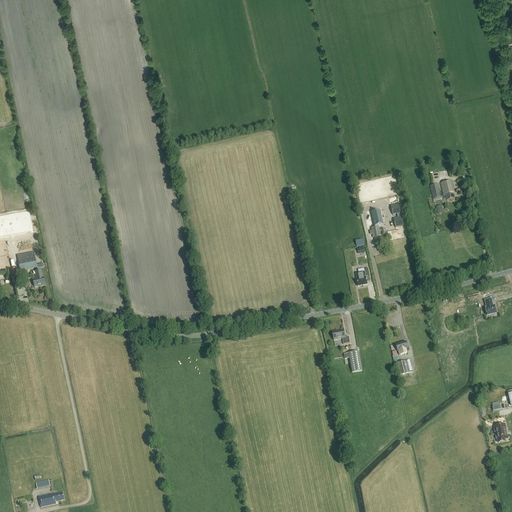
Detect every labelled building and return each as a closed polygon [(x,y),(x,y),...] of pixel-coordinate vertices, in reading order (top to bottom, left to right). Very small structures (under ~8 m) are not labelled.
[(453,194),(455,193),(452,181),(440,184),(443,196),(445,196),(446,201),(455,199),(453,194)] [(433,200),(441,198),(437,184),(429,186),(433,200)] [(399,204),(391,206),(393,215),(397,214),(398,218),(393,219),(395,228),(404,226),(399,204)] [(374,227),(383,225),(380,211),(372,212),(372,217),(374,216),(374,220),(373,221),(374,223),(375,223),(375,225),(374,225),(374,227)] [(371,228),(372,231),(370,231),(370,234),(372,233),(373,238),(374,238),(375,244),(380,243),(379,236),(380,236),(378,227),(371,228)] [(17,256),(20,271),(37,268),(34,252),(17,256)] [(364,270),(365,272),(355,274),(356,280),(358,287),(367,285),(367,282),(370,282),(369,276),(367,269),(364,270)] [(44,278),(43,278),(42,270),(35,272),(37,280),(33,281),(34,287),(41,286),(45,285),(44,278)] [(487,316),(496,314),(494,306),(493,307),(491,299),(485,301),(486,308),(485,308),(487,316)] [(343,345),(350,343),(349,337),(345,337),(343,330),(339,331),(332,333),(333,340),(342,339),(343,345)] [(399,356),(407,354),(408,354),(409,351),(408,348),(407,348),(406,342),(395,345),(396,349),(397,349),(397,352),(398,352),(399,356)] [(358,352),(348,354),(352,373),(362,371),(358,352)] [(400,375),(413,372),(410,360),(398,363),(400,375)] [(495,435),(506,432),(504,425),(493,427),(494,430),(493,430),(494,433),(495,433),(495,435)] [(507,439),(506,432),(495,435),(495,437),(495,439),(496,439),(496,441),(497,441),(498,443),(504,442),(504,440),(507,439)] [(50,487),(49,480),(36,483),(37,490),(50,487)] [(41,507),(54,505),(56,504),(56,502),(64,500),(62,493),(54,494),(54,493),(39,496),(41,507)]
